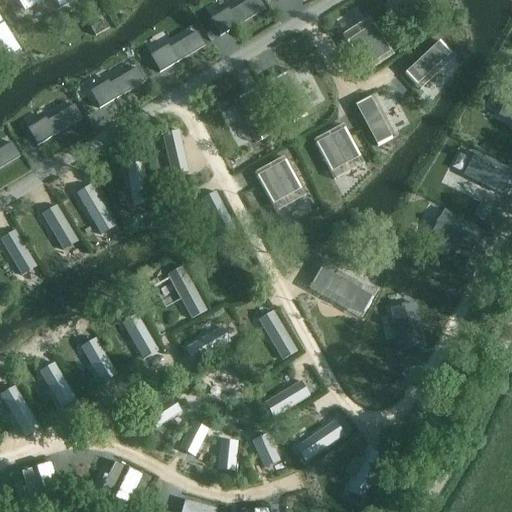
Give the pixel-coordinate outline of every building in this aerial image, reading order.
[(18,0),(25,11),(36,4),(37,6),(43,2),(43,0),(54,0),(60,8),(73,0),(18,0)] [(229,9),(210,20),(220,37),(265,10),(259,0),(249,0),(231,11),(229,9)] [(427,0),(390,0),(404,27),(433,12),(427,0)] [(0,18),(0,53),(4,59),(19,50),(0,18)] [(103,21),(90,28),(95,36),(107,29),(103,21)] [(374,24),(345,43),(363,70),(391,51),(374,24)] [(168,45),(149,57),(159,74),(205,46),(196,32),(170,48),(168,45)] [(298,47),(304,55),(324,43),(318,35),(298,47)] [(440,41),(404,74),(415,87),(451,53),(440,41)] [(108,81),(89,93),(99,110),(145,82),(137,68),(110,84),(108,81)] [(232,73),(208,82),(212,91),(235,82),(232,73)] [(285,73),(270,80),(292,122),(307,115),(285,73)] [(252,90),(237,98),(259,140),(274,132),(252,90)] [(503,106),(499,116),(511,122),(511,94),(509,93),(505,102),(504,102),(502,105),(503,106)] [(369,97),(354,105),(377,147),(391,139),(369,97)] [(46,119),(27,130),(37,147),(82,120),(74,106),(48,122),(46,119)] [(344,129),(315,145),(330,173),(359,157),(344,129)] [(188,171),(179,131),(163,135),(172,174),(188,171)] [(252,151),(259,161),(278,149),(271,139),(252,151)] [(0,169),(20,157),(11,143),(0,150),(0,169)] [(469,166),(464,176),(501,194),(511,172),(475,154),(471,162),(470,162),(468,166),(469,166)] [(284,160),(254,176),(271,205),(300,188),(284,160)] [(150,203),(143,163),(126,165),(133,206),(150,203)] [(208,178),(189,183),(192,193),(211,188),(208,178)] [(91,186),(76,194),(100,234),(115,225),(91,186)] [(235,228),(216,192),(201,200),(220,236),(235,228)] [(57,206),(42,215),(63,250),(78,241),(57,206)] [(486,206),(481,217),(488,220),(493,209),(486,206)] [(437,224),(432,234),(468,254),(480,232),(444,212),(439,221),(438,220),(436,224),(437,224)] [(15,231),(1,240),(22,275),(36,266),(15,231)] [(168,277),(192,319),(207,311),(183,268),(168,277)] [(320,268),(311,283),(363,313),(372,298),(320,268)] [(400,307),(390,309),(399,349),(423,344),(414,304),(404,306),(404,305),(400,306),(400,307)] [(283,360),(297,352),(274,313),(260,321),(283,360)] [(137,316),(123,325),(144,360),(158,351),(137,316)] [(221,329),(186,349),(194,364),(229,343),(221,329)] [(96,341),(82,350),(103,384),(117,375),(96,341)] [(55,365),(40,374),(61,409),(76,400),(55,365)] [(301,383),(265,404),(274,419),(310,397),(301,383)] [(16,389),(1,397),(22,432),(37,423),(16,389)] [(157,428),(181,413),(171,398),(148,414),(157,428)] [(401,422),(406,404),(397,401),(392,419),(401,422)] [(194,457),(208,432),(193,423),(179,448),(194,457)] [(279,460),(267,435),(251,442),(263,467),(279,460)] [(235,470),(237,442),(220,441),(218,469),(235,470)] [(51,463),(21,472),(30,503),(45,498),(45,499),(52,497),(51,496),(60,494),(51,463)] [(115,463),(101,491),(114,498),(114,499),(120,502),(121,501),(129,505),(143,477),(115,463)] [(184,500),(180,511),(216,511),(217,510),(184,500)]
